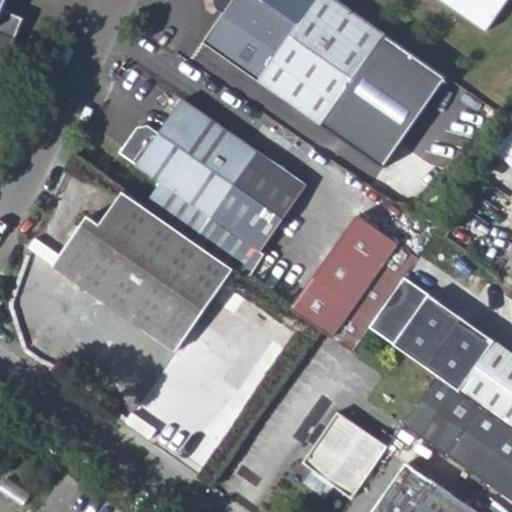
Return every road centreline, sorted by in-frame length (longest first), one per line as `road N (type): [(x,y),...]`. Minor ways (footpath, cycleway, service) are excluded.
road 1 (residential): [(222,511),(0,355)]
road 2 (residential): [(114,0),(0,244)]
